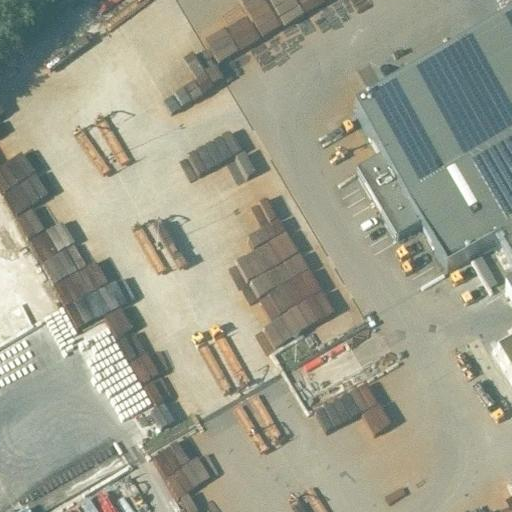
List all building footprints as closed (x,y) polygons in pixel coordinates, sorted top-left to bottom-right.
[(257,0),(245,6),(253,23),(254,27),(232,37),(225,23),(199,35),(194,25),(164,38),(165,46),(185,88),(245,61),(280,57),(277,27),(336,0),(257,0)] [(511,26),(355,119),(379,159),(354,174),(397,247),(421,233),(448,278),(499,248),(511,268),(511,26)] [(136,83),(89,109),(113,153),(139,139),(142,146),(167,132),(146,92),(141,94),(136,83)] [(0,128),(0,134),(7,140),(40,101),(30,92),(0,128)] [(29,165),(54,214),(99,190),(92,176),(113,165),(89,119),(66,131),(72,142),(29,165)] [(207,176),(258,145),(245,124),(194,155),(207,176)] [(231,277),(311,241),(281,175),(257,186),(269,211),(149,265),(159,288),(111,309),(109,305),(86,315),(94,333),(113,325),(119,339),(236,287),(231,277)] [(39,196),(20,206),(33,230),(52,220),(39,196)] [(41,260),(74,309),(89,300),(87,298),(99,290),(84,268),(79,271),(62,246),(41,260)] [(511,295),(506,299),(511,308),(511,318),(482,336),(511,387),(511,295)] [(0,388),(71,350),(45,303),(30,311),(24,301),(13,308),(18,316),(0,325),(0,333),(10,352),(0,357),(0,388)] [(381,417),(330,439),(340,461),(391,439),(381,417)] [(422,511),(416,499),(389,511),(422,511)]
